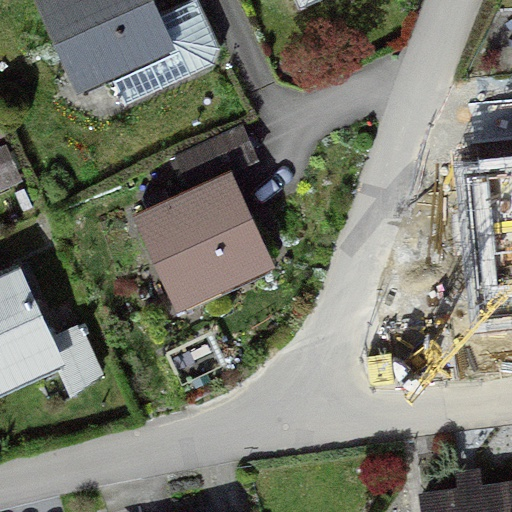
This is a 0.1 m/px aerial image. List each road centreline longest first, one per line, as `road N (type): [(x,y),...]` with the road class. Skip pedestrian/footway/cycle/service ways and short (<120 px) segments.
road 1 (residential): [(313,419),(353,270),(450,0)]
road 2 (residential): [(0,486),(313,419)]
road 3 (residential): [(313,419),(511,402)]
